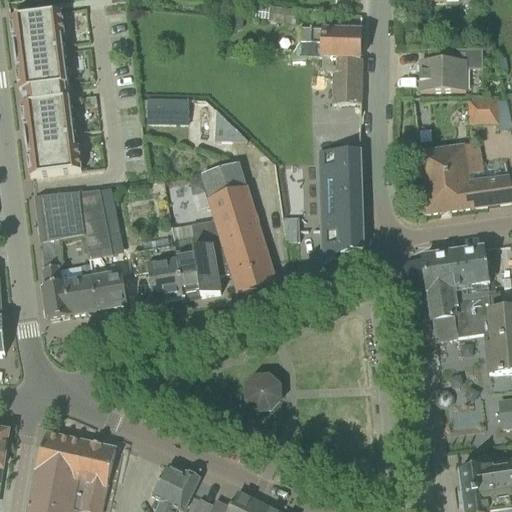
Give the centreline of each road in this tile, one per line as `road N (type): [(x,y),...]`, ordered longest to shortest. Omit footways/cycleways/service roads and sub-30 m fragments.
road 1 (residential): [(47,391),(266,312),(399,250)]
road 2 (unclassified): [(47,391),(27,333),(0,59)]
road 3 (unclassified): [(314,511),(47,391)]
road 4 (residential): [(399,250),(392,0)]
